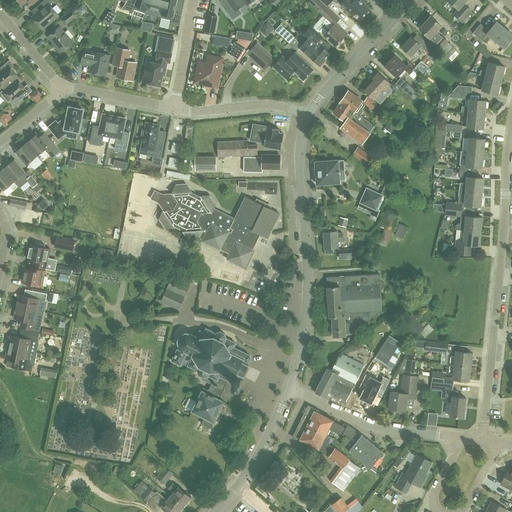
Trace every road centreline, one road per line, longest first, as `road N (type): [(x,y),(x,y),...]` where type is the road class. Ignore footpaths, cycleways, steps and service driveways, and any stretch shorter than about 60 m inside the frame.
road 1 (tertiary): [(288,389),(307,290),(299,155),(306,114)]
road 2 (residential): [(478,440),(503,235)]
road 3 (residential): [(435,435),(374,428),(288,389)]
road 4 (tertiary): [(306,114),(410,0)]
road 5 (residential): [(306,114),(261,106),(173,110)]
road 6 (residential): [(503,235),(511,112)]
